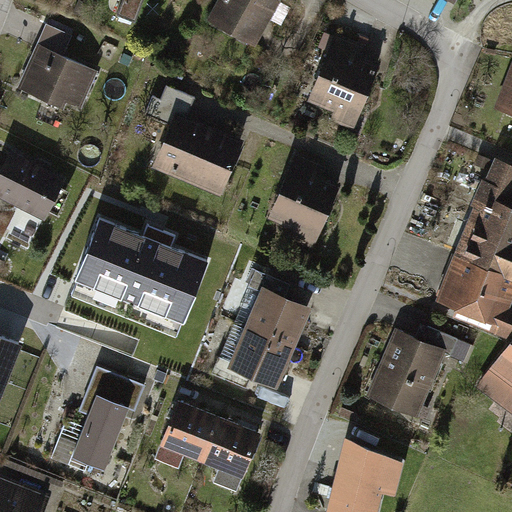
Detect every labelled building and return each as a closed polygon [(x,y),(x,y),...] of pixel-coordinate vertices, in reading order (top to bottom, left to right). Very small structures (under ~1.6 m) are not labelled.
[(270,2),(265,0),(210,0),(196,29),(245,53),(270,2)] [(79,110),(96,70),(63,56),(71,35),(41,23),(12,92),(52,108),(55,100),(79,110)] [(358,47),(328,34),(297,108),(346,129),(371,69),(352,61),(358,47)] [(214,195),(235,140),(180,119),(189,98),(163,88),(158,100),(148,97),(140,117),(162,126),(145,168),(214,195)] [(56,177),(0,148),(0,201),(35,219),(56,177)] [(318,162),(293,151),(263,218),(288,229),(283,240),(306,251),(335,186),(312,176),(318,162)] [(511,165),(499,161),(442,301),(509,328),(511,320),(511,308),(507,307),(511,294),(511,165)] [(217,258),(97,209),(63,293),(183,342),(217,258)] [(299,307),(248,285),(212,367),(264,389),(299,307)] [(0,398),(24,335),(0,326),(0,398)] [(421,341),(395,331),(371,390),(419,410),(443,351),(465,361),(472,344),(428,326),(421,341)] [(511,408),(511,343),(480,385),(511,408)] [(130,410),(99,399),(76,463),(107,474),(130,410)] [(251,433),(165,401),(147,447),(233,480),(251,433)] [(402,461),(348,437),(330,511),(375,511),(381,488),(395,491),(402,461)] [(52,511),(59,494),(4,474),(0,485),(0,511),(52,511)]
